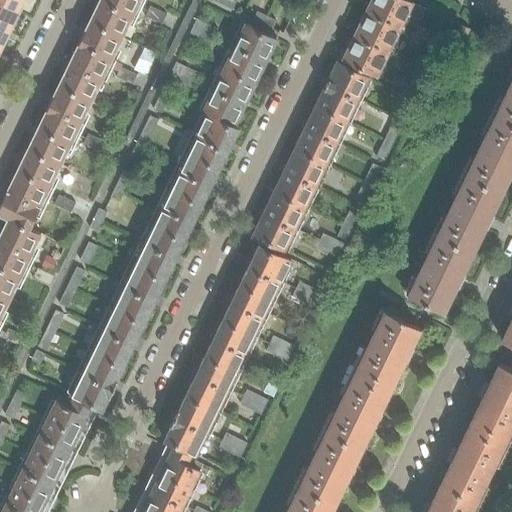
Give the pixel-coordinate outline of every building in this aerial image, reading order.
[(0,0),(0,1),(19,10),(23,0),(0,0)] [(121,36),(136,4),(127,0),(97,0),(88,20),(121,36)] [(198,0),(192,0),(123,144),(128,146),(198,0)] [(236,0),(235,0),(212,0),(232,9),(236,0)] [(399,26),(410,5),(411,1),(408,0),(369,0),(365,10),(399,26)] [(0,26),(9,31),(19,10),(0,1),(0,26)] [(166,14),(150,6),(145,15),(162,23),(166,14)] [(365,10),(353,33),(388,50),(399,26),(365,10)] [(276,20),(256,11),(252,20),(272,29),(276,20)] [(218,28),(197,18),(190,32),(211,42),(218,28)] [(72,52),(105,68),(121,36),(88,20),(72,52)] [(263,63),(275,39),(244,23),(237,38),(233,36),(228,46),(263,63)] [(469,29),(457,23),(448,42),(460,47),(469,29)] [(0,49),(9,31),(0,26),(0,49)] [(430,32),(417,26),(409,40),(422,47),(430,32)] [(375,76),(388,50),(353,33),(341,59),(375,76)] [(252,86),(263,63),(228,46),(225,52),(229,54),(221,70),(252,86)] [(143,48),(133,69),(145,75),(155,53),(143,48)] [(90,100),(105,68),(72,52),(57,84),(90,100)] [(197,72),(176,61),(168,76),(190,87),(197,72)] [(366,76),(343,64),(336,61),(325,83),(358,100),(362,92),(360,90),(366,76)] [(137,74),(120,66),(116,76),(133,84),(137,74)] [(212,80),(206,92),(241,109),(252,86),(221,70),(215,81),(212,80)] [(405,80),(393,74),(389,82),(401,88),(405,80)] [(511,74),(492,114),(511,124),(511,74)] [(325,83),(314,105),(345,120),(352,106),(355,107),(358,100),(325,83)] [(41,115),(74,132),(90,100),(57,84),(41,115)] [(160,112),(169,94),(161,90),(152,108),(160,112)] [(233,125),(241,109),(206,92),(204,96),(207,97),(201,110),(205,113),(203,118),(234,133),(237,127),(233,125)] [(413,99),(405,95),(396,113),(404,118),(413,99)] [(314,105),(304,127),(337,143),(341,135),(338,134),(345,120),(314,105)] [(134,167),(158,119),(149,114),(125,162),(134,167)] [(511,124),(492,114),(463,174),(498,191),(510,166),(511,167),(511,124)] [(26,147),(59,164),(74,132),(41,115),(26,147)] [(195,135),(192,141),(223,156),(234,133),(203,118),(199,127),(195,125),(192,133),(195,135)] [(362,204),(401,123),(393,119),(354,200),(362,204)] [(304,127),(293,148),(323,163),(330,148),(334,150),(337,143),(304,127)] [(104,141),(88,133),(83,143),(99,151),(104,141)] [(212,179),(223,156),(192,141),(181,164),(212,179)] [(43,195),(59,164),(26,147),(10,179),(43,195)] [(293,148),(283,170),(317,186),(320,179),(317,177),(323,163),(293,148)] [(212,179),(181,164),(169,187),(200,202),(212,179)] [(122,169),(109,197),(117,200),(130,173),(122,169)] [(283,170),(272,192),(303,206),(310,192),(313,194),(317,186),(283,170)] [(486,214),(498,191),(463,174),(434,233),(469,250),(481,225),(485,227),(490,216),(486,214)] [(6,217),(28,227),(43,195),(10,179),(0,199),(0,213),(7,216),(6,217)] [(189,225),(200,202),(169,187),(158,209),(189,225)] [(272,192),(262,213),(295,229),(299,222),(296,220),(303,206),(272,192)] [(75,202),(58,194),(54,204),(71,211),(75,202)] [(107,211),(99,207),(89,227),(97,231),(107,211)] [(357,211),(349,207),(335,237),(343,240),(357,211)] [(178,248),(189,225),(158,209),(147,232),(178,248)] [(292,236),(295,229),(262,213),(251,235),(263,241),(281,250),(289,235),(292,236)] [(0,229),(0,253),(24,265),(40,233),(28,227),(6,217),(0,229)] [(167,270),(178,248),(147,232),(142,241),(139,239),(135,248),(138,250),(136,255),(167,270)] [(469,250),(434,233),(405,294),(440,310),(452,285),(455,287),(458,282),(461,275),(457,273),(469,250)] [(342,243),(321,234),(314,248),(335,258),(342,243)] [(97,245),(88,241),(80,259),(88,263),(97,245)] [(258,244),(246,269),(278,284),(279,282),(282,284),(286,275),(283,274),(290,259),(258,244)] [(0,292),(9,297),(24,265),(0,253),(0,292)] [(156,293),(167,270),(136,255),(125,277),(122,275),(121,276),(156,293)] [(48,256),(43,266),(51,270),(56,260),(48,256)] [(85,270),(77,266),(59,303),(67,307),(85,270)] [(54,275),(37,268),(33,277),(49,284),(54,275)] [(266,308),(278,284),(246,269),(234,293),(266,308)] [(145,316),(156,293),(121,276),(114,292),(118,293),(114,301),(145,316)] [(318,291),(297,281),(290,296),(311,306),(318,291)] [(0,315),(9,297),(0,292),(0,315)] [(266,308),(234,293),(222,317),(254,333),(266,308)] [(134,339),(145,316),(114,301),(104,321),(101,319),(99,322),(134,339)] [(511,314),(499,339),(511,345),(511,301),(507,312),(511,314)] [(64,313),(55,309),(37,346),(46,350),(64,313)] [(405,347),(416,325),(383,309),(355,366),(389,383),(401,358),(405,360),(410,350),(405,347)] [(243,357),(254,333),(222,317),(211,341),(243,357)] [(123,362),(134,339),(99,322),(93,335),(97,337),(92,347),(123,362)] [(24,337),(8,330),(4,339),(20,347),(24,337)] [(293,345),(271,336),(265,350),(286,360),(293,345)] [(243,357),(211,341),(199,366),(231,381),(243,357)] [(112,385),(123,362),(92,347),(84,364),(80,362),(77,368),(112,385)] [(44,353),(36,349),(31,360),(39,364),(44,353)] [(481,394),(469,420),(503,436),(511,418),(511,368),(497,361),(486,383),(482,382),(477,392),(481,394)] [(227,390),(231,381),(199,366),(187,390),(219,405),(223,397),(226,399),(230,391),(227,390)] [(374,412),(389,383),(355,366),(327,422),(361,439),(370,423),(374,425),(379,415),(374,412)] [(100,409),(112,385),(77,368),(72,378),(76,380),(69,393),(100,409)] [(26,393),(17,389),(4,415),(13,419),(26,393)] [(266,400),(245,389),(238,404),(258,414),(266,400)] [(219,405),(187,390),(175,414),(211,431),(213,426),(210,425),(219,405)] [(86,422),(88,416),(91,410),(57,394),(48,414),(83,431),(85,425),(86,422)] [(83,431),(48,414),(39,432),(72,449),(73,447),(76,444),(79,439),(79,435),(80,433),(83,431)] [(205,441),(211,431),(175,414),(163,439),(174,444),(195,455),(203,440),(205,441)] [(475,494),(503,436),(469,420),(454,449),(451,447),(445,458),(449,460),(440,477),(475,494)] [(0,443),(9,424),(2,421),(0,423),(0,443)] [(361,439),(327,422),(300,479),(334,495),(343,478),(347,480),(352,470),(348,467),(361,439)] [(72,449),(39,432),(30,451),(63,468),(66,465),(69,460),(69,456),(72,449)] [(245,443),(224,433),(217,447),(238,457),(245,443)] [(157,466),(190,482),(200,463),(168,447),(162,459),(159,461),(157,466)] [(21,470),(54,486),(57,481),(60,479),(62,473),(62,470),(63,468),(30,451),(21,470)] [(181,501),(190,482),(157,466),(157,467),(157,470),(156,472),(153,475),(150,480),(150,484),(149,485),(181,501)] [(54,486),(21,470),(12,488),(45,505),(45,504),(46,502),(49,500),(52,495),(52,491),(54,486)] [(466,511),(475,494),(440,477),(428,504),(424,502),(419,511),(466,511)] [(325,511),(334,495),(300,479),(283,511),(325,511)] [(175,511),(181,501),(149,485),(145,493),(142,496),(140,501),(140,504),(156,511),(175,511)] [(3,507),(12,511),(43,511),(45,508),(45,505),(12,488),(3,507)]
